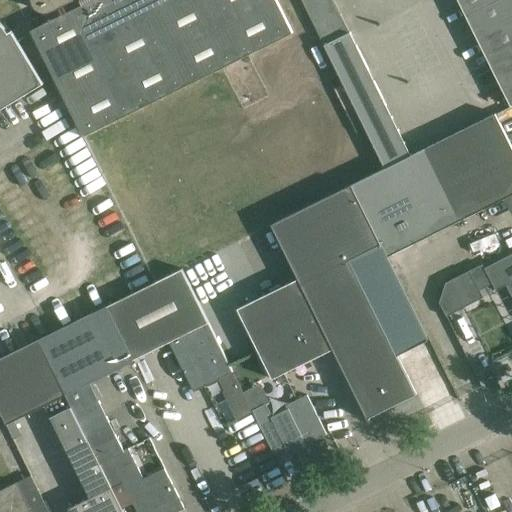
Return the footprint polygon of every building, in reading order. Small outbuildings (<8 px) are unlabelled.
[(294,34),(276,0),(32,0),(33,4),(36,8),(40,11),(54,9),(71,0),(81,0),(84,4),(31,30),(84,136),(294,34)] [(385,169),(411,156),(333,0),(301,0),(352,102),(385,169)] [(511,0),(457,0),(511,107),(511,106),(511,0)] [(0,110),(44,84),(12,31),(8,33),(4,27),(0,23),(0,110)] [(511,147),(496,114),(450,137),(485,209),(511,196),(511,147)] [(459,222),(485,209),(450,137),(423,150),(459,222)] [(382,246),(388,257),(459,222),(423,150),(411,156),(385,169),(352,185),(382,246)] [(382,246),(352,185),(272,225),(298,279),(333,350),(333,349),(369,420),(370,419),(370,417),(417,394),(348,260),(379,246),(380,247),(382,246)] [(511,252),(483,267),(495,290),(505,285),(511,298),(511,252)] [(107,308),(133,362),(134,361),(134,360),(169,342),(194,391),(233,372),(182,270),(107,308)] [(446,283),(439,303),(447,317),(483,297),(470,271),(446,283)] [(272,379),(333,350),(298,279),(237,309),(272,379)] [(133,362),(107,308),(40,341),(66,395),(91,383),(133,362)] [(75,412),(66,395),(40,341),(0,360),(0,411),(14,439),(22,435),(15,421),(46,405),(91,497),(69,508),(71,511),(123,511),(112,488),(100,463),(75,412)] [(240,387),(224,394),(236,420),(252,412),(240,387)] [(327,435),(307,395),(286,406),(287,409),(271,417),(265,405),(253,411),(274,453),(286,447),(290,455),(307,447),(306,445),(327,435)] [(124,451),(99,401),(75,412),(100,463),(124,451)] [(124,451),(100,463),(112,488),(122,509),(133,504),(137,511),(162,511),(166,510),(166,511),(177,511),(185,509),(164,468),(143,479),(129,448),(124,451)] [(31,511),(25,499),(17,483),(0,491),(0,511),(31,511)]
